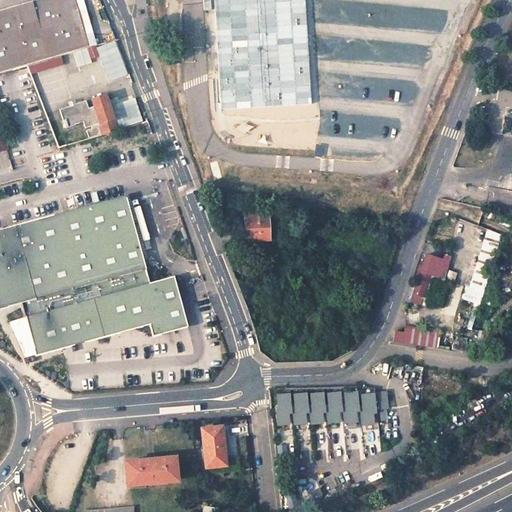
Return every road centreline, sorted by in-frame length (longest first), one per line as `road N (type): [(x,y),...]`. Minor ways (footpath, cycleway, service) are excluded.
road 1 (unclassified): [(253,384),(267,376),(336,373),(380,331),(467,88),(509,0)]
road 2 (unclassified): [(253,384),(111,0)]
road 3 (unknown): [(196,0),(205,118),(228,148),(390,168),(409,148)]
road 4 (unknown): [(218,0),(225,117),(234,130),(409,148)]
road 5 (unknown): [(219,15),(456,38)]
road 6 (unknown): [(409,148),(472,0)]
road 7 (unclassified): [(253,384),(218,398),(109,407)]
road 8 (unknown): [(373,341),(474,365),(511,364)]
road 9 (residential): [(253,384),(270,511)]
road 10 (motorway): [(511,463),(400,511)]
